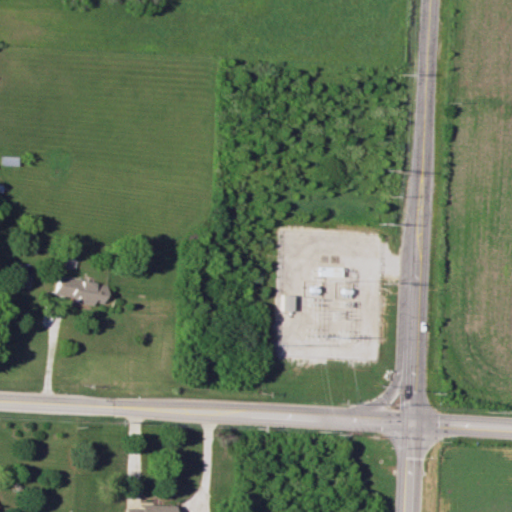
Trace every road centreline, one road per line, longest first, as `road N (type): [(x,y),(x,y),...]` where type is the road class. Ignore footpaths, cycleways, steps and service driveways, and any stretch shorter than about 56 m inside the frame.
road 1 (tertiary): [(511,423),(0,402)]
road 2 (tertiary): [(410,418),(428,0)]
